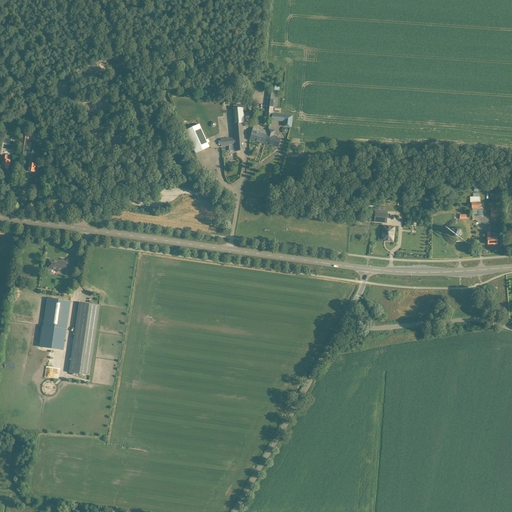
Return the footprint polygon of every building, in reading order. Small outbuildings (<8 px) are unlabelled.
[(267,96),(265,112),(266,112),(266,117),(271,118),(272,113),(273,113),(273,107),(277,107),(279,93),(269,92),(268,96),(267,96)] [(235,138),(220,139),(221,142),(221,146),(229,146),(229,151),(235,150),(236,151),(245,151),(244,146),(244,140),(242,123),(244,123),(243,111),(246,111),(246,105),(233,103),(233,108),(235,124),(233,124),(235,138)] [(271,118),(271,120),(283,121),(284,115),(272,113),(271,118)] [(283,121),(283,126),(291,127),(292,116),(285,115),(284,115),(283,121)] [(199,124),(185,131),(195,153),(209,147),(199,124)] [(22,135),(21,144),(24,144),(24,148),(27,148),(28,145),(29,136),(27,136),(28,127),(23,126),(22,135)] [(250,140),(264,144),(267,132),(263,130),(253,127),(250,140)] [(267,132),(264,144),(278,148),(280,143),(281,139),(276,138),(277,136),(273,135),(275,130),(268,128),(267,132)] [(0,159),(0,160),(3,161),(2,168),(8,168),(10,161),(11,161),(12,155),(6,155),(6,156),(1,155),(0,159)] [(29,159),(28,166),(28,171),(35,172),(36,160),(33,159),(32,160),(29,159)] [(480,208),(480,197),(479,197),(479,193),(472,193),(472,195),(471,195),(471,197),(470,197),(470,203),(471,202),(471,209),(480,208)] [(375,222),(386,223),(387,211),(376,210),(375,222)] [(383,239),(385,239),(386,239),(386,241),(390,241),(390,240),(391,240),(392,231),(393,232),(394,227),(383,227),(382,238),(383,238),(383,239)] [(456,229),(453,231),(453,235),(456,237),(460,237),(462,234),(462,231),(459,228),(456,229)] [(492,234),(492,238),(490,238),(490,232),(487,232),(487,238),(488,244),(497,244),(497,237),(496,234),(492,234)] [(47,264),(46,268),(58,270),(58,271),(65,273),(66,267),(67,262),(48,259),(47,264)] [(43,326),(40,347),(63,350),(70,301),(49,298),(44,326),(43,326)] [(79,303),(69,373),(89,376),(99,306),(79,303)] [(61,370),(63,350),(44,348),(41,368),(61,370)]
